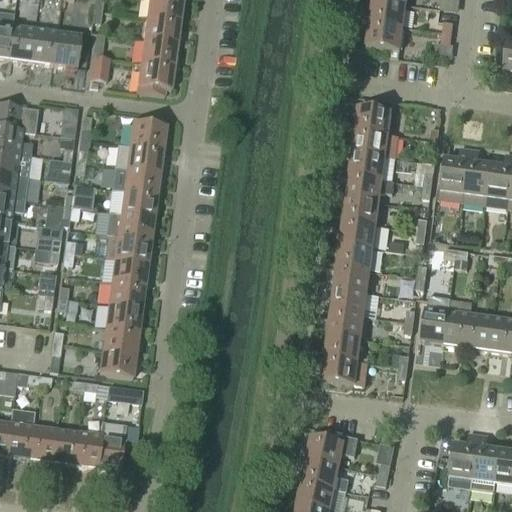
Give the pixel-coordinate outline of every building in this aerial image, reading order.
[(182,4),(149,0),(148,0),(146,23),(179,27),(182,4)] [(406,0),(372,0),(372,5),(405,9),(406,0)] [(92,15),(101,17),(102,5),(94,4),(92,15)] [(405,9),(372,5),(368,28),(402,33),(405,9)] [(101,17),(92,15),(91,27),(99,28),(101,17)] [(0,63),(7,65),(11,31),(13,20),(0,18),(0,63)] [(146,23),(142,46),(176,50),(179,27),(146,23)] [(443,27),(441,38),(451,40),(452,28),(443,27)] [(402,33),(368,28),(365,51),(391,55),(399,56),(402,33)] [(11,31),(7,65),(29,68),(34,34),(11,31)] [(34,34),(29,68),(52,71),(56,37),(34,34)] [(56,37),(52,71),(75,74),(80,40),(56,37)] [(451,40),(441,38),(440,48),(450,50),(451,40)] [(511,77),(511,43),(506,43),(502,76),(511,77)] [(142,46),(139,68),(173,73),(176,50),(142,46)] [(92,62),(100,63),(100,62),(102,51),(94,50),(92,62)] [(399,56),(391,55),(390,64),(398,64),(399,56)] [(100,63),(92,62),(89,85),(105,87),(108,63),(100,62),(100,63)] [(139,68),(136,91),(136,97),(164,102),(164,95),(170,96),(173,73),(139,68)] [(0,133),(21,136),(21,138),(33,140),(37,115),(0,110),(0,133)] [(354,136),(387,140),(390,117),(357,112),(354,136)] [(63,113),(61,126),(75,128),(77,114),(63,113)] [(90,123),(82,122),(80,134),(89,135),(90,123)] [(128,150),(162,154),(165,133),(131,128),(128,150)] [(0,133),(0,156),(29,160),(31,149),(19,148),(20,138),(21,138),(21,136),(0,133)] [(428,146),(437,147),(438,135),(430,134),(428,146)] [(387,140),(354,136),(351,159),(395,165),(398,142),(387,140)] [(61,164),(71,166),(74,143),(60,142),(59,152),(63,152),(61,164)] [(437,147),(428,146),(427,158),(435,159),(437,147)] [(162,154),(128,150),(117,148),(114,171),(125,173),(159,177),(162,154)] [(444,163),(439,196),(438,204),(462,208),(469,154),(460,153),(458,165),(444,163)] [(479,155),(469,154),(462,208),(485,211),(490,169),(477,168),(479,155)] [(77,155),(75,166),(84,167),(86,156),(77,155)] [(29,160),(0,156),(0,179),(26,183),(29,160)] [(351,159),(348,182),(392,187),(395,165),(351,159)] [(503,171),(490,169),(485,211),(507,214),(511,178),(511,159),(505,159),(503,171)] [(71,166),(61,164),(60,175),(57,175),(56,186),(67,187),(69,177),(70,178),(71,166)] [(75,166),(73,178),(82,179),(84,167),(75,166)] [(422,191),(431,192),(433,170),(415,168),(414,174),(417,174),(415,190),(422,191)] [(114,171),(111,194),(122,196),(156,200),(159,177),(125,173),(114,171)] [(0,179),(0,202),(23,205),(26,183),(0,179)] [(392,187),(348,182),(345,203),(378,208),(380,198),(391,199),(393,188),(392,187)] [(431,192),(422,191),(421,203),(430,204),(431,192)] [(122,196),(119,218),(153,222),(156,200),(122,196)] [(72,201),(71,201),(63,200),(62,210),(70,211),(72,201)] [(80,202),(72,201),(70,211),(79,213),(80,202)] [(23,205),(0,202),(0,226),(9,227),(10,217),(22,218),(23,205)] [(378,208),(345,203),(342,226),(375,230),(378,208)] [(44,226),(43,232),(48,233),(61,235),(61,231),(68,232),(69,225),(70,211),(62,210),(59,229),(44,226)] [(79,213),(70,211),(69,225),(77,226),(79,213)] [(153,222),(119,218),(108,216),(105,240),(108,240),(150,246),(153,222)] [(418,224),(416,236),(425,237),(427,225),(418,224)] [(9,227),(0,226),(0,249),(5,250),(9,227)] [(342,226),(339,249),(372,254),(375,230),(342,226)] [(49,256),(58,257),(61,235),(48,233),(47,244),(50,245),(49,256)] [(425,237),(416,236),(415,248),(423,249),(425,237)] [(150,246),(108,240),(105,263),(113,264),(147,269),(150,246)] [(491,244),(490,251),(500,253),(501,246),(491,244)] [(64,258),(72,259),(74,248),(65,247),(64,258)] [(0,249),(0,271),(3,272),(2,274),(11,275),(14,252),(5,251),(5,250),(0,249)] [(339,249),(336,272),(369,276),(372,254),(339,249)] [(455,264),(456,255),(444,253),(443,262),(445,263),(455,264)] [(468,256),(456,255),(455,264),(467,266),(468,256)] [(58,257),(49,256),(47,268),(56,269),(58,257)] [(72,259),(64,258),(62,271),(71,272),(72,259)] [(488,259),(487,269),(500,270),(501,261),(488,259)] [(511,262),(501,261),(500,270),(511,271),(511,262)] [(455,264),(445,263),(444,271),(454,272),(455,264)] [(113,264),(110,286),(144,291),(147,269),(113,264)] [(455,264),(454,272),(467,274),(468,266),(467,266),(455,264)] [(416,283),(425,284),(426,272),(418,270),(416,283)] [(0,271),(0,294),(9,296),(10,287),(1,285),(2,274),(3,272),(0,271)] [(369,276),(336,272),(333,294),(366,299),(369,276)] [(40,278),(39,289),(45,290),(53,291),(55,280),(40,278)] [(425,284),(416,283),(415,295),(423,296),(425,284)] [(144,291),(110,286),(107,310),(140,314),(144,291)] [(43,301),(52,302),(53,291),(45,290),(43,301)] [(58,303),(66,304),(68,293),(59,292),(58,303)] [(333,294),(330,317),(363,321),(366,299),(333,294)] [(52,302),(43,301),(42,314),(50,315),(52,302)] [(424,313),(420,346),(443,349),(447,316),(449,303),(428,301),(426,313),(424,313)] [(66,304),(58,303),(56,316),(65,317),(66,304)] [(140,314),(107,310),(104,333),(137,338),(140,314)] [(404,327),(413,328),(415,316),(406,315),(404,327)] [(470,319),(447,316),(443,349),(466,352),(470,319)] [(363,321),(330,317),(327,339),(360,343),(363,321)] [(493,322),(470,319),(466,352),(488,355),(493,322)] [(511,324),(493,322),(488,355),(511,358),(511,349),(511,324)] [(413,328),(404,327),(403,338),(412,339),(413,328)] [(137,338),(104,333),(101,357),(134,361),(137,338)] [(51,351),(60,352),(62,338),(53,337),(51,351)] [(327,339),(324,362),(357,366),(360,343),(327,339)] [(50,361),(51,361),(49,377),(56,378),(60,352),(51,351),(50,361)] [(134,361),(101,357),(98,379),(131,384),(134,361)] [(400,360),(398,372),(406,373),(408,361),(400,360)] [(357,366),(324,362),(320,386),(363,391),(366,368),(357,367),(357,366)] [(406,373),(398,372),(397,384),(405,385),(406,373)] [(0,376),(0,384),(14,387),(16,379),(4,377),(0,376)] [(16,379),(14,387),(15,387),(14,391),(26,392),(26,388),(37,390),(38,382),(16,379)] [(50,383),(38,382),(37,390),(49,392),(50,383)] [(83,396),(84,388),(72,386),(71,394),(83,396)] [(84,388),(83,396),(95,398),(96,389),(84,388)] [(140,409),(142,396),(107,391),(106,405),(140,409)] [(9,428),(4,462),(27,465),(32,431),(33,419),(11,416),(9,428)] [(9,428),(0,427),(0,460),(4,462),(9,428)] [(100,440),(95,474),(119,477),(125,431),(100,427),(98,440),(100,440)] [(32,431),(27,465),(50,468),(54,434),(32,431)] [(54,434),(50,468),(73,471),(77,437),(54,434)] [(77,437),(73,471),(95,474),(100,440),(98,440),(77,437)] [(452,449),(448,482),(447,490),(470,493),(478,440),(468,438),(466,450),(452,449)] [(310,441),(305,464),(338,471),(341,459),(354,461),(357,444),(337,440),(336,447),(310,441)] [(487,441),(478,440),(470,493),(494,496),(495,488),(499,455),(485,453),(487,441)] [(511,454),(511,456),(499,455),(495,488),(511,490),(511,454)] [(305,464),(301,486),(334,493),(334,494),(345,497),(348,485),(336,482),(338,471),(305,464)] [(380,469),(378,479),(387,481),(390,471),(380,469)] [(387,481),(378,479),(376,490),(385,492),(387,481)] [(301,486),(296,509),(310,511),(329,511),(334,494),(334,493),(301,486)]
